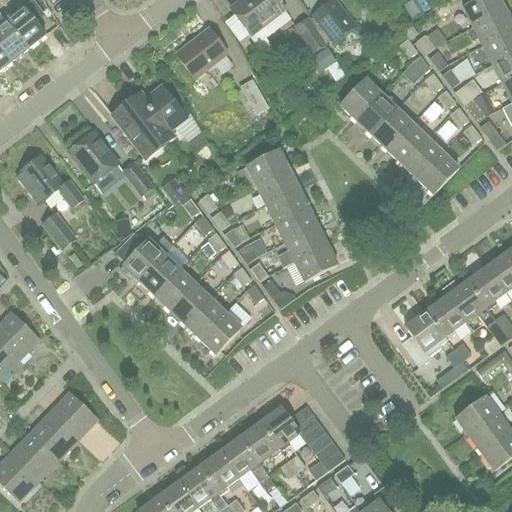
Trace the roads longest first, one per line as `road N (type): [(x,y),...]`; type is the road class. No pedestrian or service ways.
road 1 (residential): [(159,450),(511,197)]
road 2 (residential): [(159,450),(0,237)]
road 3 (residential): [(0,134),(117,40)]
